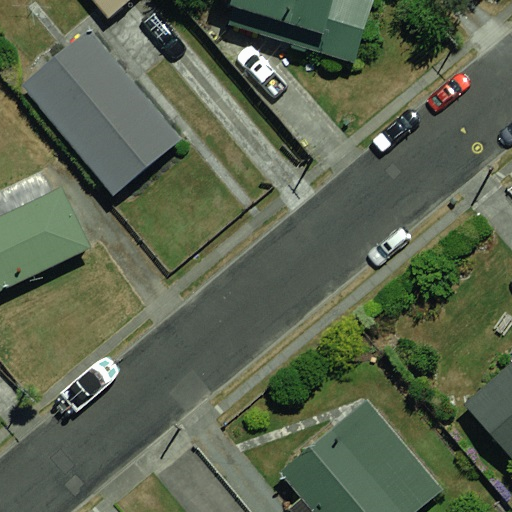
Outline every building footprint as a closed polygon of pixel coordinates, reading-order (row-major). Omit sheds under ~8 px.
[(82,0),(93,14),(110,0),(82,0)] [(219,0),(215,11),(320,46),(335,0),(219,0)] [(79,30),(14,80),(102,194),(167,144),(79,30)] [(57,184),(0,207),(0,289),(86,253),(57,184)] [(511,345),(448,400),(508,471),(511,466),(511,345)] [(349,404),(268,473),(300,511),(403,511),(425,494),(349,404)]
